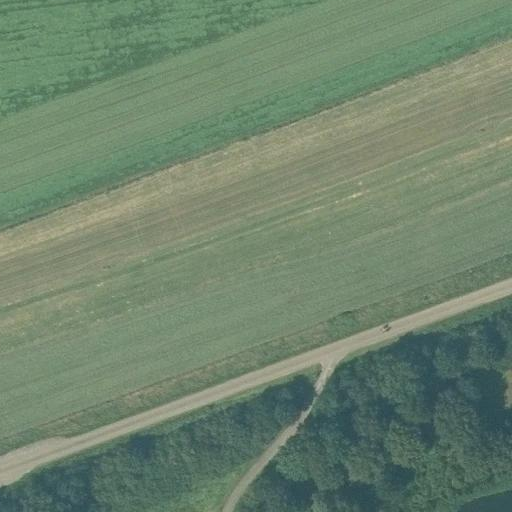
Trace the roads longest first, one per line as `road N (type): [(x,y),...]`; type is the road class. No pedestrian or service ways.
road 1 (unclassified): [(0,476),(511,286)]
road 2 (track): [(307,410),(511,366)]
